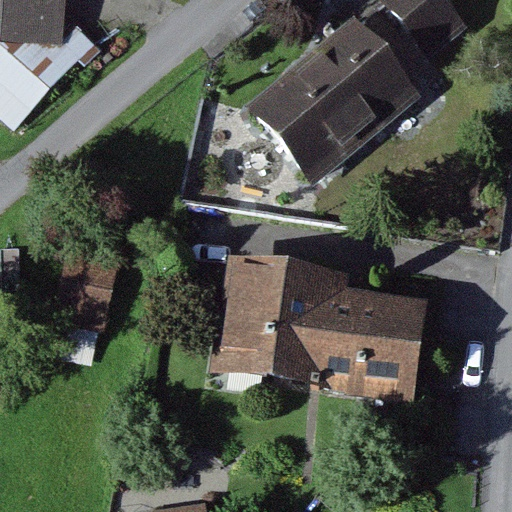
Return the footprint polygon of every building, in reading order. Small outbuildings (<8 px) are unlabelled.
[(0,0),(0,47),(61,52),(64,0),(0,0)] [(460,29),(437,0),(395,0),(381,11),(421,61),(460,29)] [(417,103),(357,28),(247,115),(307,190),(417,103)] [(99,340),(121,238),(74,228),(51,330),(99,340)] [(432,295),(248,274),(236,386),(420,407),(432,295)]
